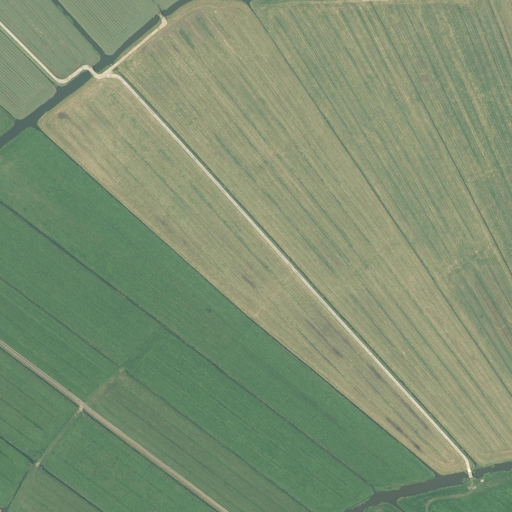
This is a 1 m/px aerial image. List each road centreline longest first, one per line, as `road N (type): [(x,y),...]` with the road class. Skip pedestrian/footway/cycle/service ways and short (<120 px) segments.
road 1 (track): [(0,21),(60,79),(84,66),(104,75),(114,65),(466,454),(475,480)]
road 2 (track): [(83,403),(228,511)]
